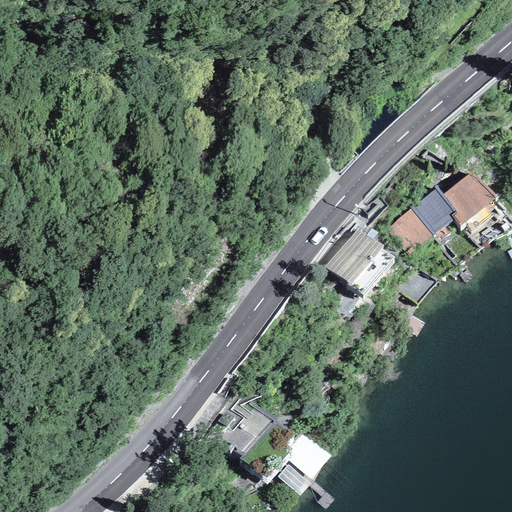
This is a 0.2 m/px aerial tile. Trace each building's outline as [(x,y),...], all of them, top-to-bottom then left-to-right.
[(471,172),(443,194),(456,211),(450,216),(458,226),(496,196),(471,172)] [(408,206),(411,209),(433,237),(438,244),(459,227),(458,226),(450,216),(456,211),(443,194),(435,185),(408,206)] [(411,209),(385,231),(408,257),(433,237),(411,209)] [(381,247),(356,228),(326,267),(347,284),(346,285),(362,297),(392,257),(380,248),(381,247)] [(275,424),(240,399),(221,417),(207,434),(243,456),(239,460),(267,478),(292,449),(286,444),(293,435),(275,424)]
